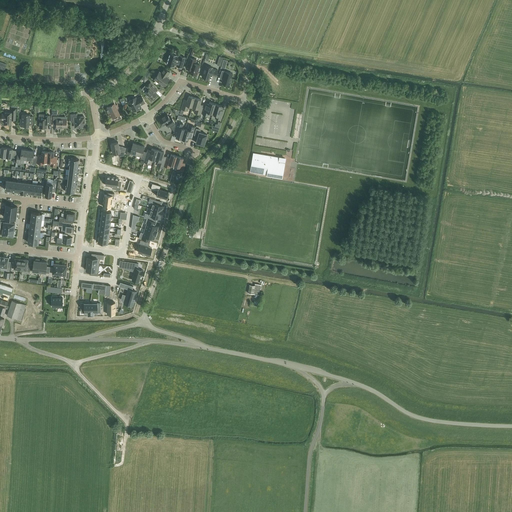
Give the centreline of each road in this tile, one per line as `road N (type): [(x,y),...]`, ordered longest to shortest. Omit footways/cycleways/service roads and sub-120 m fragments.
road 1 (unclassified): [(141,324),(183,199),(243,100)]
road 2 (unclassified): [(352,382),(418,418),(511,426)]
road 3 (residential): [(89,166),(139,178),(124,255),(117,254)]
road 4 (unclassified): [(243,100),(247,70),(239,56),(158,24)]
road 5 (unclassified): [(203,347),(81,340)]
